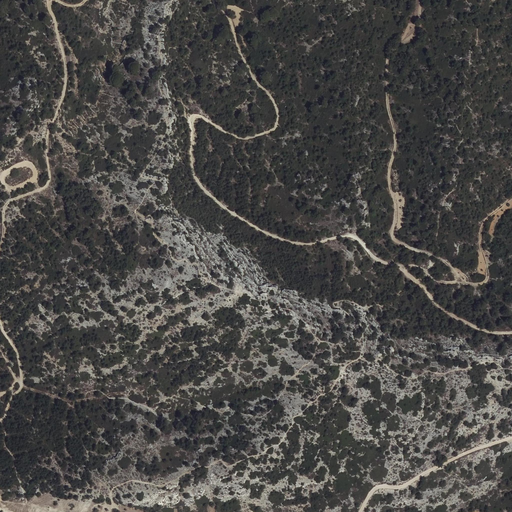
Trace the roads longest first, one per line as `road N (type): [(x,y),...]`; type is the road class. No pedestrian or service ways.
road 1 (track): [(511,329),(474,327),(359,237),(306,241),(261,228),(193,176),(194,115),(249,135),(278,120),(276,97),(248,66),(232,19),(214,0)]
road 2 (track): [(464,282),(443,260),(400,243),(391,229),(396,199),(387,173),(396,145),(387,60),(412,27),(417,0)]
road 3 (track): [(54,0),(50,15),(67,73),(44,135),(49,183),(8,199),(0,250)]
road 4 (track): [(395,263),(414,263),(436,280),(478,284),(488,274),(480,229),(511,197)]
road 5 (track): [(363,511),(381,487),(405,486),(511,439)]
